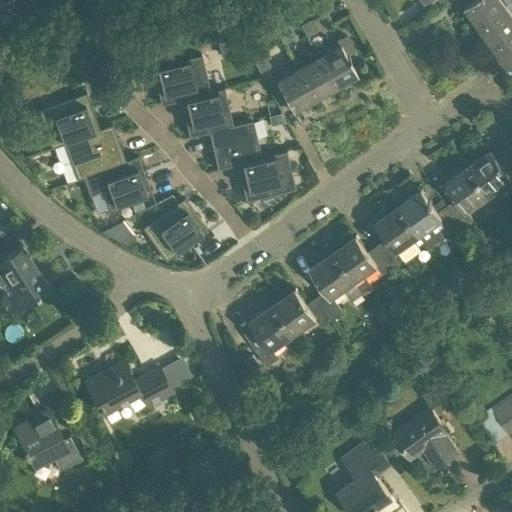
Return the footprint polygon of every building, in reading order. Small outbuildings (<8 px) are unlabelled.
[(26,0),(10,0),(0,4),(0,15),(3,21),(31,9),(26,0)] [(479,26),(511,3),(508,0),(472,0),(464,6),(479,26)] [(493,46),(511,31),(511,13),(511,12),(511,4),(511,3),(479,26),(493,46)] [(70,25),(74,35),(89,29),(85,18),(70,25)] [(308,36),(317,31),(310,18),(301,23),(308,36)] [(283,45),(292,39),(285,27),(276,32),(283,45)] [(511,31),(493,46),(507,66),(511,62),(511,31)] [(267,67),(258,49),(252,36),(242,41),(258,72),(267,67)] [(221,55),(233,53),(243,50),(240,37),(218,42),(221,55)] [(318,55),(334,85),(356,73),(339,42),(318,55)] [(195,55),(151,65),(160,104),(179,99),(204,93),(204,91),(195,55)] [(334,85),(318,55),(296,67),(313,97),(334,85)] [(313,97),(296,67),(275,78),(292,109),(313,97)] [(204,93),(179,99),(188,136),(208,131),(233,125),(232,123),(223,87),(204,91),(204,93)] [(85,91),(43,107),(57,145),(69,140),(99,129),(99,127),(85,91)] [(284,121),(279,112),(268,115),(270,124),(284,121)] [(233,125),(208,131),(217,168),(236,163),(261,157),(260,155),(252,119),(232,123),(233,125)] [(99,129),(69,140),(83,176),(95,172),(125,161),(124,159),(111,122),(99,127),(99,129)] [(467,165),(488,194),(510,178),(511,180),(511,148),(508,144),(495,154),(491,148),(467,165)] [(261,157),(236,163),(245,200),(289,189),(280,150),(260,155),(261,157)] [(125,161),(95,172),(109,208),(151,192),(137,154),(124,159),(125,161)] [(488,194),(467,165),(445,180),(456,196),(447,203),(463,226),(473,219),(466,210),(488,194)] [(463,226),(447,203),(436,210),(421,188),(398,204),(425,243),(428,247),(450,231),(452,234),(463,226)] [(183,196),(147,222),(170,255),(207,229),(183,196)] [(376,244),(392,266),(425,243),(398,204),(375,221),(386,236),(376,244)] [(8,222),(0,227),(0,233),(11,227),(8,222)] [(392,266),(376,244),(367,250),(355,234),(332,251),(362,293),(372,286),(363,273),(375,264),(382,274),(392,266)] [(20,244),(1,256),(0,253),(0,282),(10,298),(0,304),(0,305),(5,313),(48,286),(20,244)] [(315,296),(332,319),(343,311),(331,295),(342,288),(352,300),(362,293),(332,251),(310,267),(326,289),(315,296)] [(511,277),(502,284),(511,297),(511,277)] [(332,319),(315,296),(306,303),(295,287),(272,303),(293,333),(315,317),(321,326),(332,319)] [(293,333),(272,303),(249,319),(261,335),(250,343),(267,366),(277,358),(271,348),(293,333)] [(252,352),(242,359),(248,370),(259,363),(252,352)] [(102,412),(139,392),(147,407),(173,393),(158,366),(134,379),(122,359),(84,379),(102,412)] [(511,394),(492,409),(508,432),(511,429),(511,394)] [(410,455),(423,445),(436,463),(457,448),(444,430),(446,429),(430,406),(394,432),(410,455)] [(47,407),(13,426),(24,446),(24,445),(29,454),(28,454),(33,464),(51,454),(59,468),(81,456),(68,434),(63,437),(47,407)] [(353,511),(367,511),(391,496),(370,467),(385,457),(371,437),(342,457),(357,477),(338,491),(353,511)]
